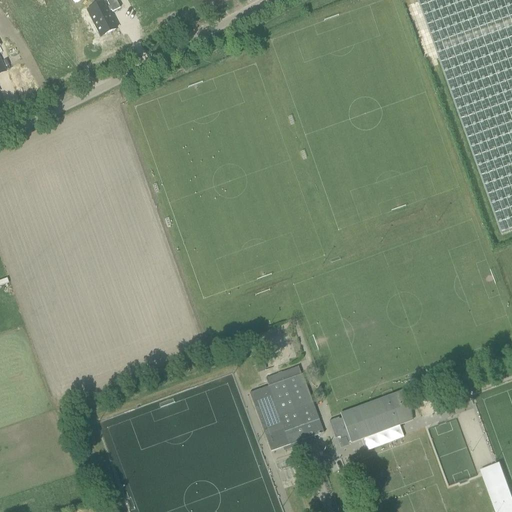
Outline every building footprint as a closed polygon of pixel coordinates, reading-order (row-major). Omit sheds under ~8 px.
[(105,7),(89,15),(99,35),(100,37),(116,29),(108,13),(111,11),(112,12),(120,8),(115,0),(105,0),(109,7),(105,8),(105,7)] [(511,0),(417,0),(501,234),(511,230),(511,0)] [(262,364),(255,367),(257,373),(264,370),(262,364)] [(324,432),(302,374),(301,375),(298,367),(265,378),(268,387),(249,394),(270,451),(324,432)] [(389,396),(340,414),(342,418),(338,420),(337,418),(328,422),(334,439),(338,437),(340,440),(346,443),(350,442),(350,444),(404,424),(413,421),(409,405),(402,392),(389,396)] [(488,468),(479,471),(494,511),(511,511),(511,501),(498,464),(488,468)]
